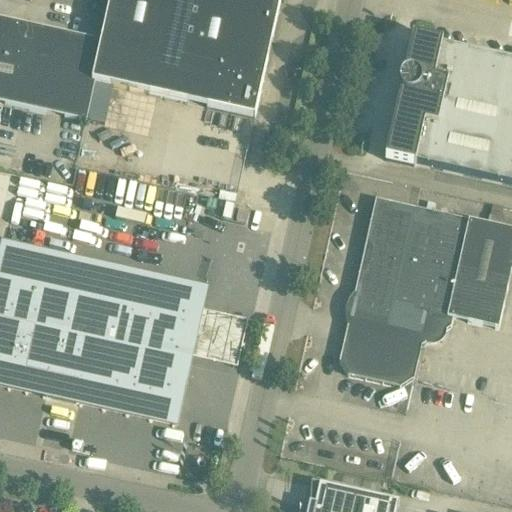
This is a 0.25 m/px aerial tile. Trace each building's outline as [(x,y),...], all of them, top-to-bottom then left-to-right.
[(110,0),(101,44),(92,85),(94,86),(254,121),(281,0),(110,0)] [(86,123),(94,86),(92,85),(101,44),(0,21),(0,105),(86,125),(87,123),(86,123)] [(400,96),(385,163),(415,170),(415,167),(511,188),(511,64),(442,49),(442,47),(413,40),(404,80),(402,81),(400,82),(399,85),(398,87),(398,90),(399,93),(399,95),(400,96)] [(221,213),(222,195),(202,194),(201,212),(221,213)] [(347,329),(339,366),(348,379),(400,390),(413,382),(421,349),(425,346),(428,344),(434,346),(441,341),(442,335),(445,333),(450,330),(453,322),(498,332),(511,274),(511,233),(490,228),(487,228),(414,211),(375,203),(355,296),(354,300),(349,320),(347,329)] [(248,215),(237,213),(235,224),(246,226),(248,215)] [(84,269),(88,255),(63,249),(60,263),(84,269)] [(175,427),(189,363),(203,301),(0,255),(0,387),(46,398),(45,400),(49,400),(50,399),(74,404),(74,406),(78,407),(78,405),(175,427)] [(397,511),(399,506),(319,488),(315,507),(309,506),(307,511),(397,511)]
